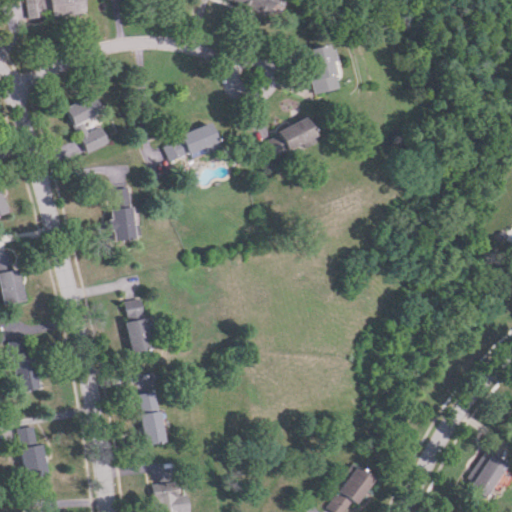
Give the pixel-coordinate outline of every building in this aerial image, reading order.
[(23,0),(25,17),(47,15),(47,16),(79,13),(78,0),(23,0)] [(330,88),(321,44),(296,49),(305,93),(330,88)] [(99,125),(86,131),(81,119),(99,111),(91,94),(64,106),(84,152),(106,142),(99,125)] [(270,129),(273,134),(255,142),(263,161),(310,140),(299,116),(270,129)] [(216,144),(207,121),(176,134),(178,137),(161,144),(170,164),(216,144)] [(132,223),(128,186),(107,189),(112,240),(140,237),(138,222),(132,223)] [(0,251),(0,300),(1,304),(21,300),(12,249),(0,251)] [(122,301),(126,320),(122,321),(129,352),(150,347),(139,297),(122,301)] [(9,354),(17,391),(35,387),(27,350),(9,354)] [(161,441),(154,391),(134,394),(141,444),(161,441)] [(35,443),(32,425),(16,427),(18,445),(35,443)] [(23,477),(45,474),(40,444),(19,447),(23,477)] [(481,497),(502,466),(481,451),(460,482),(481,497)] [(324,508),(330,511),(341,511),(348,501),(353,504),(370,477),(350,464),(324,508)] [(150,511),(185,511),(184,493),(173,494),(172,481),(148,483),(150,511)]
